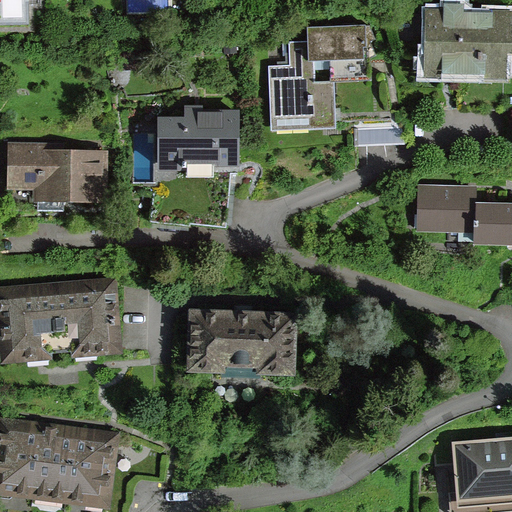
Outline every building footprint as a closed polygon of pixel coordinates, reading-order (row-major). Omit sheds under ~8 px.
[(511,10),(425,9),(424,73),(511,74),(511,10)] [(339,127),(338,81),(376,80),(374,39),(293,43),(294,66),(270,67),(272,128),(339,127)] [(139,116),(141,175),(245,172),(243,112),(139,116)] [(14,140),(12,201),(105,203),(106,142),(14,140)] [(418,186),(417,233),(474,234),(474,247),(511,247),(511,204),(477,204),(477,187),(418,186)] [(0,362),(0,367),(53,362),(52,356),(72,355),(73,360),(123,355),(116,277),(0,287),(0,362)] [(187,303),(185,377),(296,378),(297,305),(187,303)] [(0,417),(0,497),(111,511),(121,432),(0,417)] [(511,439),(452,444),(458,511),(511,506),(511,439)]
